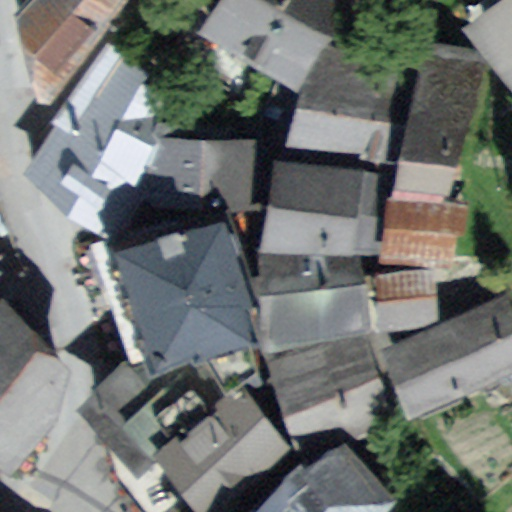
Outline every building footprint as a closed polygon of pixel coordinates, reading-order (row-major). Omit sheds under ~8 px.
[(27,0),(14,14),(30,100),(43,107),(124,0),(27,0)] [(335,0),(219,0),(203,25),(295,87),(335,0)] [(511,3),(469,36),(511,92),(511,3)] [(116,53),(43,151),(100,229),(146,184),(148,166),(162,115),(116,53)] [(408,88),(328,64),(291,151),(373,160),(408,88)] [(493,111),(424,104),(404,312),(451,316),(455,271),(477,273),(493,111)] [(257,138),(162,115),(148,166),(146,184),(146,216),(250,197),(257,138)] [(335,161),(288,157),(272,245),(364,255),(373,160),(335,161)] [(224,221),(187,227),(97,246),(136,375),(256,339),(224,221)] [(364,255),(272,245),(268,349),(371,331),(364,255)] [(22,304),(25,293),(0,263),(0,332),(19,312),(22,304)] [(511,370),(511,303),(382,348),(413,415),(511,370)] [(19,312),(0,332),(0,468),(10,475),(31,449),(56,420),(67,367),(19,312)] [(309,449),(392,422),(372,338),(274,356),(309,449)] [(299,440),(256,388),(182,448),(209,481),(225,500),(299,440)] [(378,511),(388,504),(325,443),(247,511),(378,511)]
